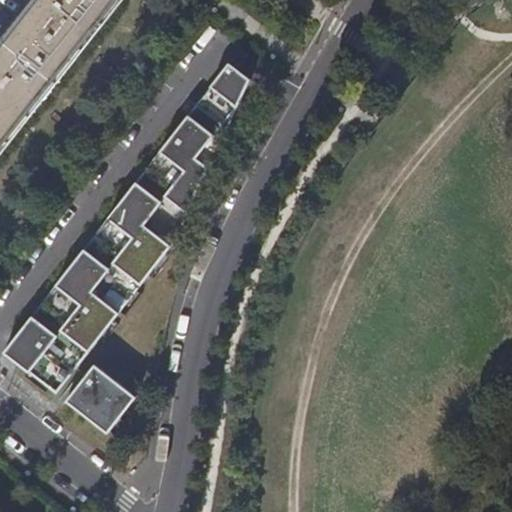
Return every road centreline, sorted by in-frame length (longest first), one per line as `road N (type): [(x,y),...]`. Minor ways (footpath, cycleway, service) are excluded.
road 1 (residential): [(369,0),(293,128),(224,271),(169,511)]
road 2 (residential): [(133,511),(0,406)]
